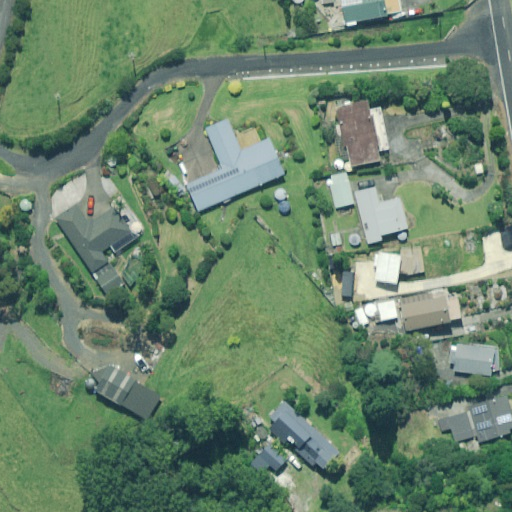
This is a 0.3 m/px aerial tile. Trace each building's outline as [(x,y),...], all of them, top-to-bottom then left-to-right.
[(399,6),(388,8),(386,0),(340,0),(345,24),(400,14),(399,6)] [(372,116),(371,110),(369,100),(336,106),(344,147),(348,147),(351,166),(380,161),(378,150),(387,149),(381,114),(376,115),(372,116)] [(270,138),(242,151),(228,119),(205,129),(223,169),(187,185),(198,212),(285,174),(270,138)] [(336,207),(353,204),(348,174),(330,177),(336,207)] [(108,176),(100,181),(109,199),(118,194),(108,176)] [(168,186),(175,196),(184,190),(177,180),(168,186)] [(401,198),(379,203),(376,188),(356,193),(368,244),(382,241),(381,235),(408,229),(401,198)] [(90,225),(88,221),(77,205),(56,219),(93,272),(109,262),(103,253),(113,246),(133,233),(115,208),(94,223),(90,225)] [(339,234),(330,236),(332,247),(342,245),(339,234)] [(398,283),(400,256),(377,254),(374,281),(398,283)] [(107,296),(125,285),(114,268),(96,279),(107,296)] [(406,330),(453,322),(448,295),(402,303),(406,330)] [(381,321),(398,318),(395,301),(378,304),(381,321)] [(495,373),(496,348),(455,346),(454,370),(495,373)] [(147,420),(161,397),(107,364),(93,387),(147,420)] [(479,443),(511,433),(511,412),(507,396),(472,406),(475,419),(451,426),(455,443),(477,436),(479,443)] [(292,414),(295,411),(286,403),(276,414),(279,417),(269,428),(285,443),(291,437),(324,469),(339,452),(317,431),(313,434),(292,414)] [(276,470),(287,459),(272,444),(252,464),(260,472),(263,475),(266,471),(272,466),(276,470)]
